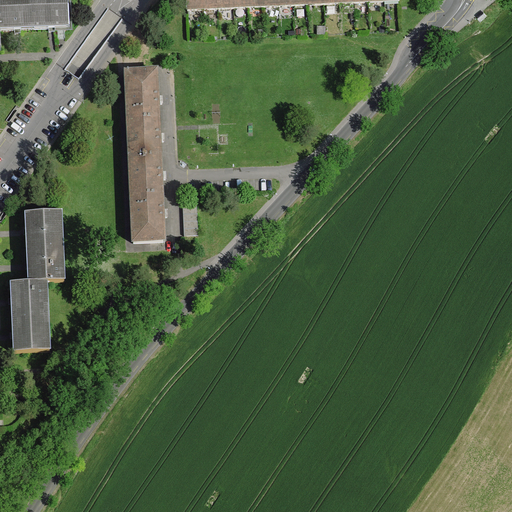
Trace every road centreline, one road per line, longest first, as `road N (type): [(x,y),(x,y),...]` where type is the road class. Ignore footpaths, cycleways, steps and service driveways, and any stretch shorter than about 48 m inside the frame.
road 1 (tertiary): [(449,20),(137,362),(33,511)]
road 2 (residential): [(66,83),(78,91),(141,0)]
